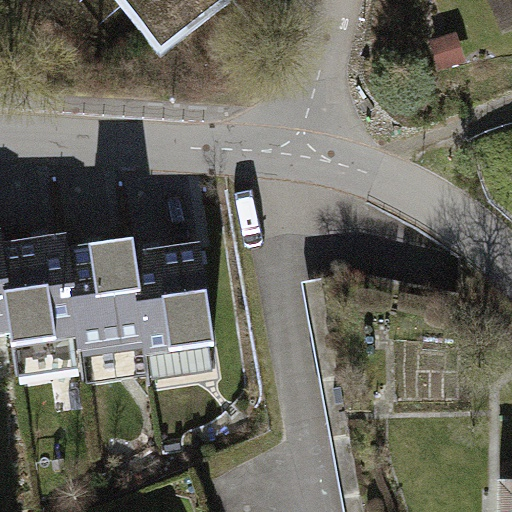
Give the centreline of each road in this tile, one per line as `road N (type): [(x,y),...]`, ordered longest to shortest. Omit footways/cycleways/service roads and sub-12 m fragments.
road 1 (residential): [(0,134),(296,154)]
road 2 (residential): [(296,154),(432,202),(511,267)]
road 3 (residential): [(296,154),(336,0)]
